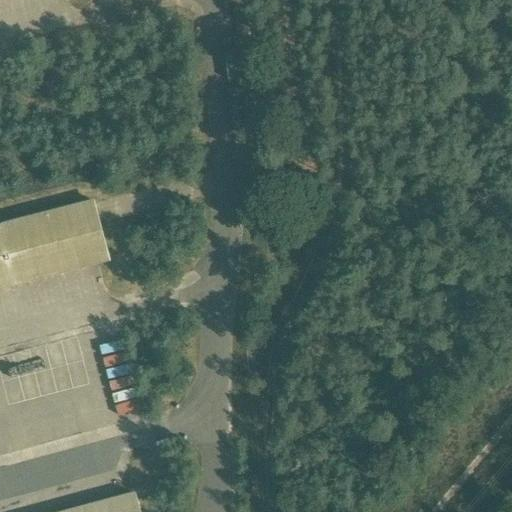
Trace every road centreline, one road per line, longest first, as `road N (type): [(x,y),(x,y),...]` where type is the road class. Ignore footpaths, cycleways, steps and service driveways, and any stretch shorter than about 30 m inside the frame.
road 1 (track): [(334,0),(336,193),(276,338),(274,511)]
road 2 (track): [(434,511),(511,419)]
